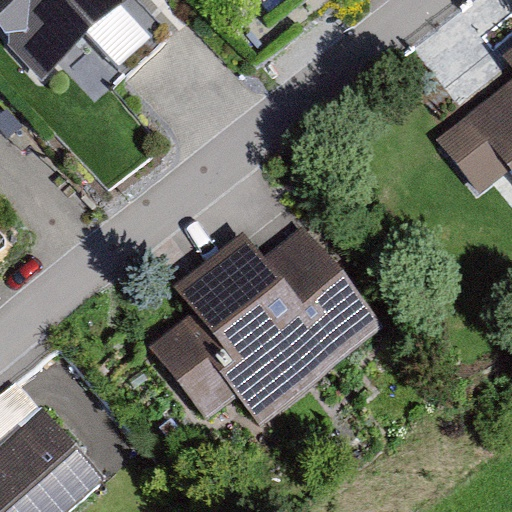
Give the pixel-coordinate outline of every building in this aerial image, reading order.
[(135,0),(0,0),(0,26),(59,89),(145,10),(135,0)] [(511,101),(484,123),(511,158),(511,101)] [(202,323),(163,354),(231,439),(260,415),(276,435),(393,340),(311,238),(272,269),(253,246),(184,301),(202,323)] [(18,389),(0,403),(0,455),(42,419),(18,389)] [(86,511),(103,497),(107,494),(42,419),(0,455),(0,511),(86,511)]
